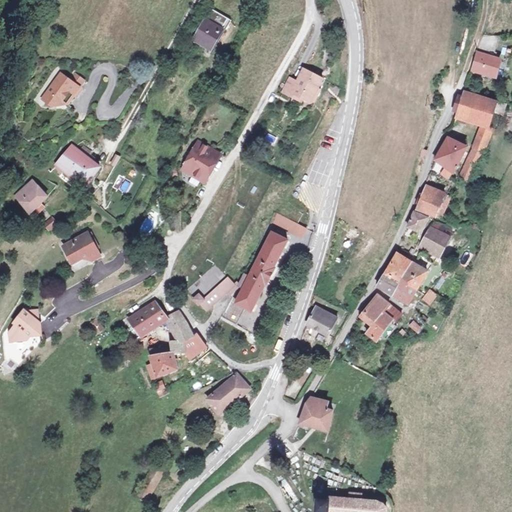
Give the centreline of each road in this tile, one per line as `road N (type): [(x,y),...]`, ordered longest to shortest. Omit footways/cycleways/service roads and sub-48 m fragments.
road 1 (residential): [(310,0),(304,28),(170,258),(165,283),(227,359),(244,367),(280,362)]
road 2 (unclassified): [(293,416),(393,240),(455,77)]
road 3 (tertiary): [(280,362),(317,254),(354,101),(358,43),(344,0)]
road 4 (unclassified): [(198,0),(158,70),(119,108),(101,112),(109,68),(95,74),(78,108)]
road 5 (tertiary): [(169,511),(267,396)]
